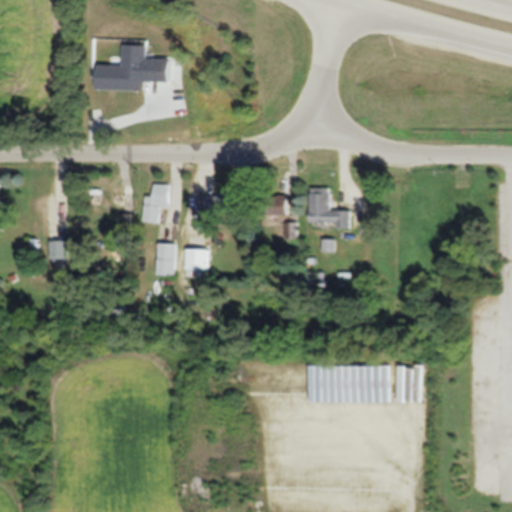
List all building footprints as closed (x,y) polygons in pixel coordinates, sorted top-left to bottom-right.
[(155,193),(146,193),(145,221),(160,221),(160,212),(169,213),(170,184),(155,183),(155,193)] [(123,186),(91,186),(91,205),(123,205),(123,186)] [(310,224),(351,224),(352,209),(331,209),(331,187),(311,186),(310,224)] [(200,212),(243,212),(243,192),(200,192),(200,212)] [(52,240),(52,259),(69,259),(69,240),(52,240)] [(177,243),(159,243),(159,274),(177,274),(177,243)] [(210,248),(188,248),(188,270),(210,270),(210,248)]
